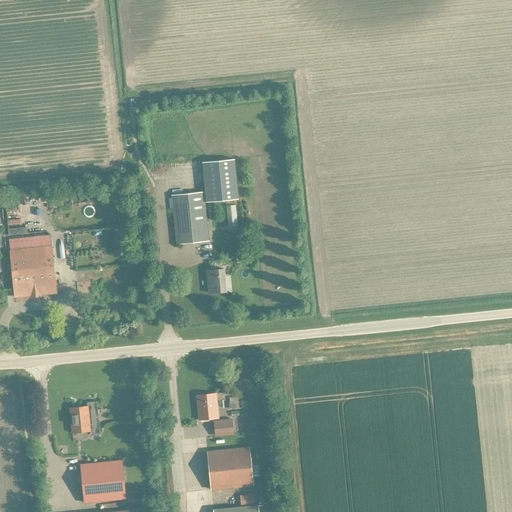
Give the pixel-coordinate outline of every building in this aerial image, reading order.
[(6,107),(13,105),(11,94),(4,96),(6,107)] [(203,202),(237,199),(233,159),(201,162),(204,192),(171,195),(176,243),(207,241),(203,202)] [(23,188),(23,197),(35,196),(34,188),(23,188)] [(0,197),(0,206),(12,206),(12,197),(0,197)] [(147,199),(142,200),(146,211),(151,209),(147,199)] [(0,209),(0,213),(2,230),(14,229),(11,208),(0,209)] [(8,244),(13,290),(14,295),(30,294),(31,298),(39,297),(39,293),(47,292),(46,286),(54,285),(50,240),(8,244)] [(207,293),(225,292),(223,269),(205,271),(207,293)] [(198,420),(217,418),(214,394),(196,396),(198,420)] [(95,402),(86,403),(86,407),(69,408),(71,433),(88,431),(88,435),(98,434),(95,402)] [(231,420),(213,422),(214,436),(232,434),(231,420)] [(210,490),(251,486),(248,448),(206,452),(210,490)] [(121,460),(79,465),(83,503),(125,499),(121,460)] [(240,506),(254,504),(253,494),(239,496),(240,506)]
